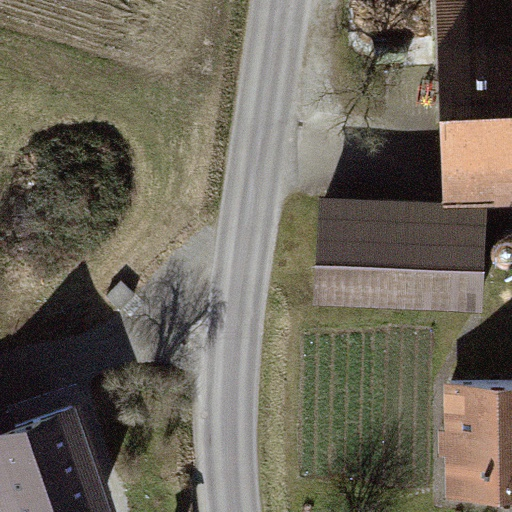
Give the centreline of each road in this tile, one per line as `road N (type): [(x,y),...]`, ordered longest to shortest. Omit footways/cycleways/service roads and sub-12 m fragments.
road 1 (unclassified): [(248,511),(239,332),(247,198),(288,0)]
road 2 (unknown): [(0,362),(239,332)]
